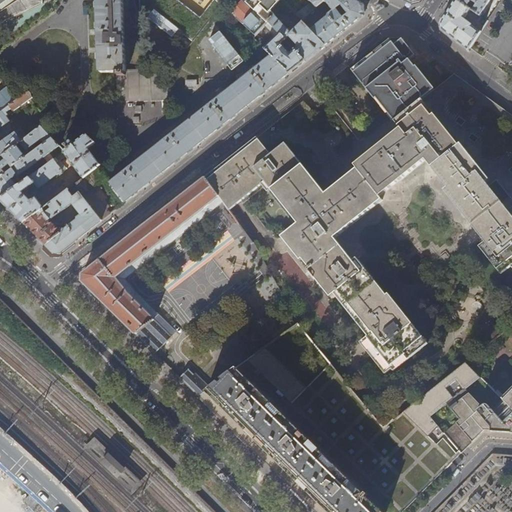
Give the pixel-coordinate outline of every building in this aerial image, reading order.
[(0,0),(0,15),(5,23),(43,5),(42,0),(0,0)] [(116,71),(126,71),(123,0),(98,0),(100,38),(101,73),(116,71)] [(140,0),(141,16),(152,11),(192,41),(223,5),(217,0),(214,0),(200,18),(178,0),(140,0)] [(256,36),(268,23),(246,3),(243,0),(239,5),(231,13),(256,36)] [(272,9),(280,0),(248,0),(246,3),(268,23),(269,21),(275,14),(272,9)] [(322,3),(325,1),(326,0),(307,0),(312,3),(297,15),(302,20),(322,3)] [(326,0),(325,1),(333,10),(334,11),(337,9),(344,17),(350,12),(358,21),(364,16),(363,3),(357,0),(326,0)] [(455,0),(448,11),(441,23),(442,31),(455,41),(468,51),(470,48),(481,32),(465,20),(471,10),(468,7),(472,2),(477,5),(473,11),(480,16),(490,0),(455,0)] [(342,33),(358,21),(350,12),(344,17),(337,9),(334,11),(329,15),(329,16),(311,30),(325,46),(342,33)] [(269,21),(280,33),(286,40),(291,36),(299,46),(295,50),(306,61),(310,58),(325,46),(311,30),(303,22),(292,32),(275,14),(269,21)] [(282,44),(286,40),(280,33),(265,49),(272,56),(290,74),(298,68),(306,61),(295,50),(291,53),(282,44)] [(226,60),(238,49),(228,39),(217,50),(226,60)] [(435,90),(416,66),(415,67),(413,65),(410,60),(415,56),(402,39),(394,45),(390,39),(351,71),(375,101),(376,100),(390,117),(386,120),(390,125),(395,122),(435,90)] [(290,74),(272,56),(243,79),(258,98),(281,80),(290,74)] [(126,71),(116,71),(117,102),(169,100),(169,89),(161,89),(161,70),(126,71)] [(511,115),(471,87),(454,75),(435,90),(395,122),(390,125),(386,120),(365,138),(374,149),(353,165),(357,170),(379,197),(425,161),(431,169),(464,142),(496,181),(499,185),(511,174),(511,115)] [(233,86),(223,94),(239,114),(248,106),(258,98),(243,79),(233,86)] [(0,114),(16,102),(9,93),(0,99),(0,114)] [(223,94),(110,184),(125,202),(134,196),(161,175),(193,149),(219,129),(239,114),(223,94)] [(7,117),(30,100),(25,96),(16,102),(0,114),(0,128),(8,123),(10,121),(7,117)] [(312,113),(304,102),(302,103),(311,114),(312,113)] [(311,114),(302,103),(289,113),(298,124),(311,114)] [(9,125),(8,123),(0,128),(0,140),(9,134),(8,133),(10,131),(9,129),(7,131),(5,128),(9,125)] [(41,127),(26,138),(21,142),(27,150),(42,140),(44,142),(42,143),(44,145),(52,139),(41,127)] [(0,158),(17,145),(21,142),(26,138),(20,130),(0,144),(0,158)] [(64,152),(84,179),(98,169),(97,168),(101,165),(89,149),(96,144),(86,135),(73,144),(71,141),(65,146),(68,149),(65,152),(64,152)] [(335,240),(382,201),(379,197),(357,170),(325,196),(285,144),(270,155),(257,138),(247,146),(222,165),(210,175),(206,178),(220,197),(229,210),(234,207),(261,185),(267,193),(271,191),(298,224),(281,237),(292,250),(300,260),(305,257),(313,265),(308,269),(317,281),(331,298),(335,295),(368,336),(360,342),(364,347),(367,351),(385,374),(427,341),(422,335),(390,296),(388,298),(356,259),(353,262),(335,240)] [(52,139),(44,145),(26,158),(12,169),(13,169),(6,174),(0,178),(0,199),(0,200),(19,186),(13,181),(60,146),(52,139)] [(501,203),(489,188),(496,181),(464,142),(431,169),(446,189),(443,192),(472,228),(502,204),(509,198),(509,197),(501,203)] [(26,158),(17,145),(0,158),(0,178),(6,174),(4,172),(6,170),(5,169),(9,165),(12,169),(26,158)] [(35,174),(31,177),(19,186),(0,200),(11,210),(23,222),(34,215),(34,216),(45,208),(32,192),(30,193),(27,190),(34,184),(39,188),(63,171),(57,163),(60,161),(57,158),(35,174)] [(98,169),(84,179),(74,186),(79,192),(93,209),(102,221),(109,215),(90,190),(105,178),(98,169)] [(509,198),(511,195),(511,174),(499,185),(509,197),(509,198)] [(135,333),(136,334),(154,320),(127,294),(115,279),(220,197),(206,178),(188,192),(108,254),(83,274),(82,281),(89,288),(113,312),(135,333)] [(68,191),(45,208),(34,216),(34,215),(23,222),(34,233),(46,245),(69,227),(67,225),(65,227),(64,225),(58,229),(50,221),(73,204),(82,217),(93,209),(79,192),(73,197),(68,191)] [(493,243),(511,227),(511,195),(509,198),(511,201),(511,207),(507,211),(502,204),(472,228),(484,244),(478,249),(500,276),(510,268),(493,243)] [(93,209),(82,217),(69,227),(46,245),(50,249),(53,252),(61,253),(102,221),(93,209)] [(511,227),(493,243),(510,268),(511,266),(511,227)] [(417,277),(434,264),(429,258),(412,271),(417,277)] [(154,353),(171,336),(155,320),(154,320),(136,334),(154,353)] [(485,334),(491,342),(500,335),(494,327),(485,334)] [(449,387),(457,397),(481,378),(466,362),(383,427),(357,396),(331,364),(306,389),(265,348),(245,362),(211,388),(200,397),(225,422),(266,462),(308,504),(315,511),(403,511),(462,453),(431,418),(447,405),(439,395),(449,387)] [(180,378),(200,397),(211,388),(196,373),(194,375),(188,369),(180,378)] [(511,409),(502,399),(481,378),(457,397),(447,405),(431,418),(462,453),(484,431),(511,433),(511,409)] [(511,388),(502,399),(511,409),(511,388)] [(93,438),(84,447),(132,493),(141,483),(93,438)] [(31,509),(37,503),(29,495),(23,500),(31,509)]
